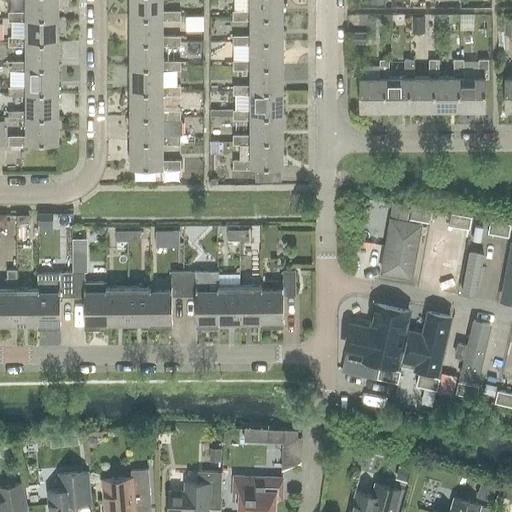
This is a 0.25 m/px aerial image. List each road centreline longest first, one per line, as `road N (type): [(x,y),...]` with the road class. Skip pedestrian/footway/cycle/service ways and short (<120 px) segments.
road 1 (residential): [(0,358),(326,356)]
road 2 (residential): [(0,194),(67,194),(88,184),(97,165),(98,0)]
road 3 (residential): [(327,283),(511,314)]
road 4 (residential): [(329,143),(511,142)]
road 5 (residential): [(314,511),(326,356)]
road 6 (residential): [(329,143),(328,0)]
road 7 (residential): [(327,283),(329,143)]
